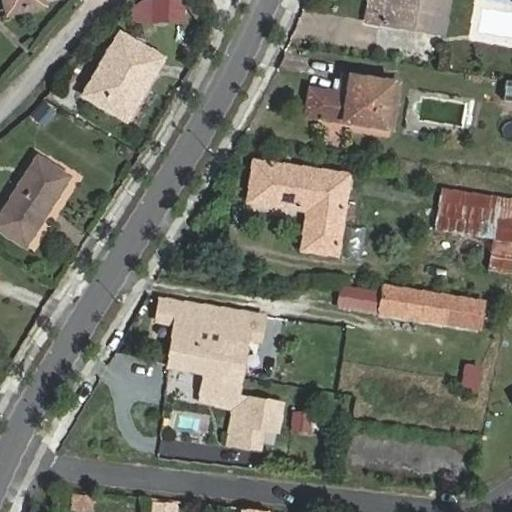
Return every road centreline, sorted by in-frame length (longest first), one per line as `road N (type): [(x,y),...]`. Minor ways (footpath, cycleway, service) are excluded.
road 1 (tertiary): [(7,457),(257,0)]
road 2 (residential): [(7,457),(433,511)]
road 3 (residential): [(0,114),(93,0)]
